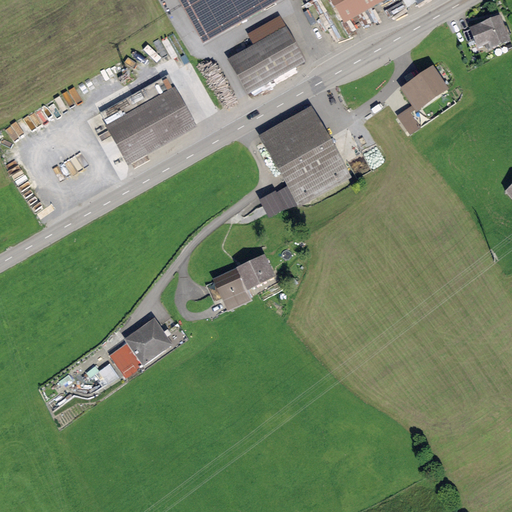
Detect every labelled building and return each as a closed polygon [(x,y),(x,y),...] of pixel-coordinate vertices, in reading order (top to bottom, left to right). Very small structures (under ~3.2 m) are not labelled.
[(173,0),(203,48),(286,0),(173,0)] [(384,2),(383,0),(328,0),(342,25),(384,2)] [(500,19),(466,32),(476,56),(509,43),(500,19)] [(229,62),(247,94),(306,61),(288,29),(229,62)] [(435,68),(400,92),(416,115),(451,92),(435,68)] [(106,130),(127,166),(197,126),(176,90),(106,130)] [(351,178),(312,108),(258,139),(298,208),(351,178)] [(276,194),(259,203),(269,219),(285,210),(276,194)] [(264,257),(210,283),(224,312),(278,286),(264,257)] [(155,320),(125,342),(145,369),(174,347),(155,320)] [(113,362),(102,368),(111,383),(122,377),(113,362)]
